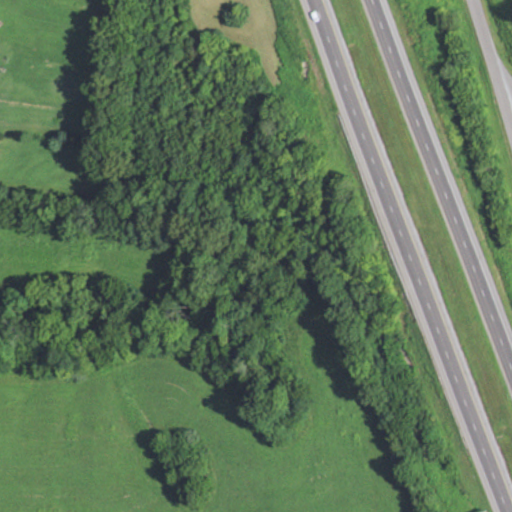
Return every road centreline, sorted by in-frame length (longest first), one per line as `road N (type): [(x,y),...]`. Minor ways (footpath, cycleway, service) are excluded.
road 1 (motorway): [(315,0),(509,511)]
road 2 (motorway): [(511,363),(375,0)]
